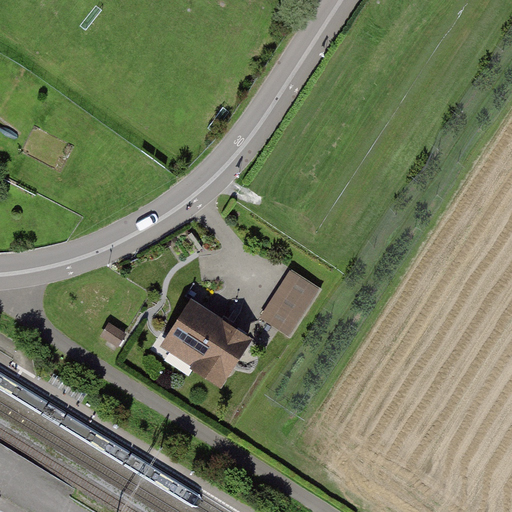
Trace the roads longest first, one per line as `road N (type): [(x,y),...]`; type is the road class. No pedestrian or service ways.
road 1 (residential): [(0,265),(86,247),(203,178),(332,0)]
road 2 (track): [(0,294),(324,511)]
